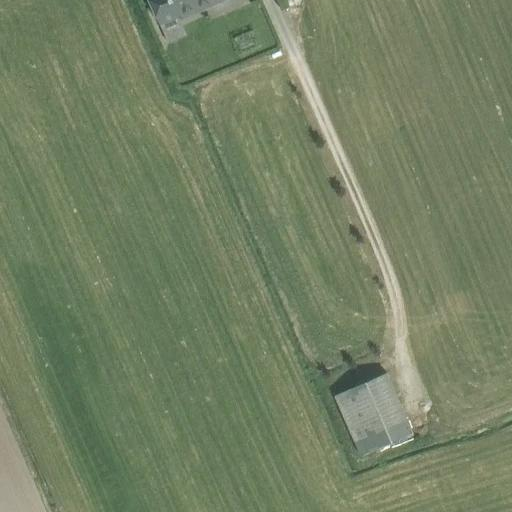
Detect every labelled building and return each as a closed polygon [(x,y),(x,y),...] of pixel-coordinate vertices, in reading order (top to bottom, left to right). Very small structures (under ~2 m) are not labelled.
[(182,21),(231,0),(149,0),(161,26),(180,18),(182,21)] [(397,0),(430,85),(428,86),(473,204),(511,189),(511,159),(511,156),(511,155),(511,109),(470,0),(397,0)] [(511,0),(496,0),(511,38),(511,0)] [(436,276),(413,287),(422,306),(445,295),(436,276)] [(363,455),(413,432),(387,372),(336,395),(363,455)]
